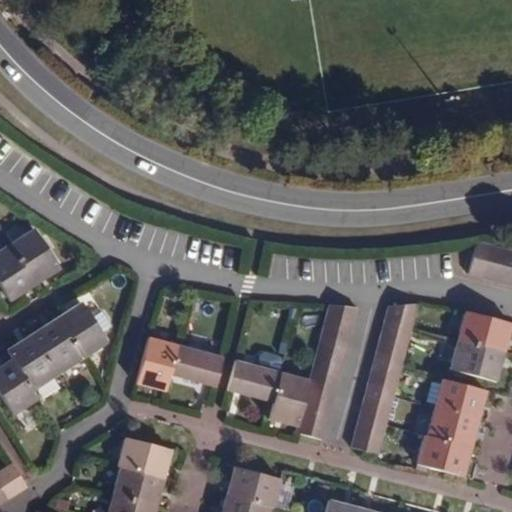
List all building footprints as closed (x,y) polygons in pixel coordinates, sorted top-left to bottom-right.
[(8,249),(34,289),(58,273),(32,233),(8,249)] [(472,241),(469,253),(485,257),(488,245),(472,241)] [(488,245),(485,257),(480,277),(493,281),(501,249),(488,245)] [(0,291),(9,305),(34,289),(8,249),(0,254),(0,291)] [(493,281),(506,284),(511,262),(511,251),(501,249),(493,281)] [(480,277),(485,257),(469,253),(464,273),(480,277)] [(386,317),(414,319),(418,304),(388,307),(386,317)] [(57,323),(83,363),(108,347),(82,307),(57,323)] [(328,317),(352,323),(356,310),(329,308),(328,317)] [(455,341),(502,353),(509,324),(463,312),(455,341)] [(352,323),(328,317),(323,334),(348,340),(352,323)] [(397,333),(410,336),(411,330),(414,319),(386,317),(382,334),(394,337),(397,333)] [(58,379),(83,363),(57,323),(33,339),(58,379)] [(380,347),(406,354),(410,336),(397,333),(394,337),(382,334),(380,347)] [(323,334),(319,349),(330,351),(328,357),(343,360),(348,340),(323,334)] [(32,396),(58,379),(33,339),(6,356),(12,364),(32,396)] [(165,379),(173,348),(143,340),(132,388),(161,396),(165,379)] [(494,383),(502,353),(455,341),(447,372),(494,383)] [(388,364),(402,369),(406,354),(380,347),(374,368),(387,371),(388,364)] [(219,360),(173,348),(165,379),(211,391),(219,360)] [(319,349),(314,369),(339,376),(343,360),(328,357),(330,351),(319,349)] [(257,370),(279,376),(281,367),(278,361),(265,356),(260,360),(257,370)] [(225,394),(271,407),(279,376),(257,370),(233,363),(225,394)] [(38,405),(32,396),(12,364),(0,372),(0,404),(11,422),(38,405)] [(387,371),(374,368),(370,382),(396,389),(402,369),(388,364),(387,371)] [(314,369),(310,384),(322,387),(320,392),(334,396),(339,376),(314,369)] [(267,423),(298,431),(302,416),(305,403),(310,384),(279,376),(271,407),(267,423)] [(431,409),(476,420),(484,390),(438,379),(438,383),(432,404),(431,409)] [(432,404),(438,383),(426,380),(421,401),(432,404)] [(370,382),(365,402),(379,406),(381,398),(393,401),(393,399),(396,389),(370,382)] [(305,403),(330,410),(334,396),(320,392),(322,387),(310,384),(305,403)] [(379,406),(365,402),(362,416),(387,422),(393,401),(381,398),(379,406)] [(305,403),(302,416),(314,419),(312,424),(326,428),(330,410),(305,403)] [(431,409),(423,439),(468,451),(476,420),(431,409)] [(302,416),(298,431),(297,435),(322,442),(326,428),(312,424),(314,419),(302,416)] [(362,416),(356,436),(370,440),(372,433),(384,437),(386,430),(387,422),(362,416)] [(379,457),(384,437),(372,433),(370,440),(356,436),(352,450),(379,457)] [(460,478),(468,451),(423,439),(419,438),(412,467),(426,469),(460,478)] [(117,470),(161,481),(169,451),(119,439),(111,469),(117,470)] [(11,465),(0,473),(0,475),(6,486),(2,489),(9,500),(27,489),(11,465)] [(233,468),(225,498),(271,510),(274,511),(282,481),(281,481),(233,468)] [(117,470),(110,497),(154,509),(161,481),(117,470)] [(0,505),(9,500),(2,489),(6,486),(0,475),(0,505)] [(153,511),(154,509),(110,497),(105,511),(153,511)] [(270,511),(271,510),(225,498),(221,511),(270,511)]
